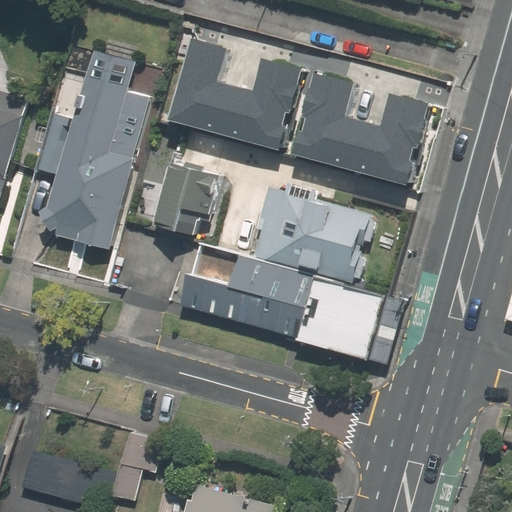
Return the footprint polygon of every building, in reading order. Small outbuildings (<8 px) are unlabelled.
[(202,36),(179,116),(291,149),(315,65),(271,52),(261,86),(225,76),(234,45),(202,36)] [(84,120),(57,112),(41,167),(64,174),(55,205),(47,209),(59,230),(65,227),(63,232),(114,247),(140,160),(136,158),(154,94),(132,87),(140,59),(105,49),(84,120)] [(0,201),(29,97),(10,92),(14,74),(0,70),(0,201)] [(332,70),(309,150),(421,183),(445,99),(401,86),(391,120),(355,110),(364,79),(332,70)] [(225,171),(179,158),(159,227),(205,241),(225,171)] [(320,195),(322,187),(296,179),(294,188),(275,183),(263,226),(268,228),(265,240),(233,231),(229,248),(357,283),(377,212),(320,195)] [(195,272),(185,305),(376,358),(394,295),(205,242),(199,264),(216,269),(213,277),(195,272)] [(171,442),(142,434),(124,498),(144,503),(152,472),(162,474),(171,442)] [(0,511),(0,491),(13,444),(0,440),(0,511)] [(36,449),(26,485),(108,509),(118,472),(36,449)] [(278,511),(280,506),(207,486),(203,502),(193,499),(189,511),(278,511)]
